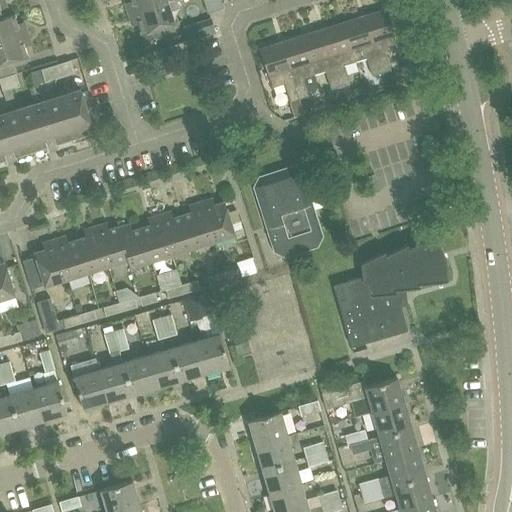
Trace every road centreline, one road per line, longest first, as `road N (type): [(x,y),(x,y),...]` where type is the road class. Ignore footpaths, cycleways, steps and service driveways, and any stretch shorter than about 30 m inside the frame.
road 1 (secondary): [(511,451),(491,224),(452,44)]
road 2 (residential): [(0,478),(179,426),(216,444),(235,511)]
road 3 (residential): [(137,144),(238,113),(248,85),(231,30),(240,12),(280,0)]
road 4 (residential): [(137,144),(105,43),(62,24),(55,0)]
road 5 (residential): [(0,224),(13,219),(38,174),(137,144)]
